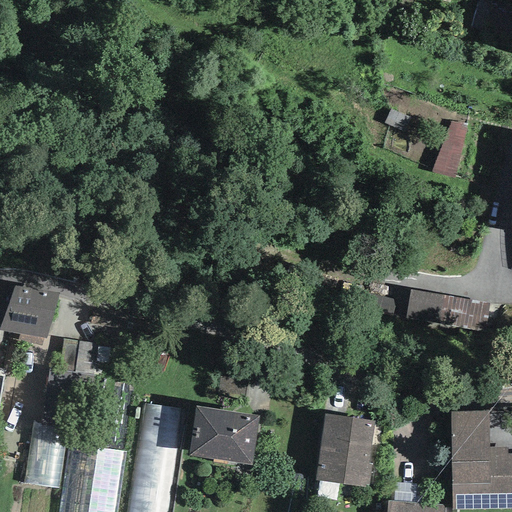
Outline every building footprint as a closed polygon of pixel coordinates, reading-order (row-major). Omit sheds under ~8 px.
[(445,140),(439,195),(461,198),(467,142),(445,140)] [(13,286),(0,286),(0,331),(2,332),(45,338),(58,293),(13,286)] [(438,301),(414,295),(408,321),(432,327),(438,301)] [(258,416),(196,407),(188,456),(250,466),(258,416)] [(175,511),(188,417),(144,411),(130,511),(175,511)] [(488,412),(450,411),(452,510),(511,508),(511,454),(507,455),(507,447),(488,447),(488,412)] [(375,421),(322,415),(315,481),(368,487),(375,421)] [(75,436),(36,431),(29,489),(67,494),(75,436)] [(127,511),(135,458),(78,450),(69,511),(127,511)] [(444,511),(445,504),(387,501),(386,511),(444,511)]
